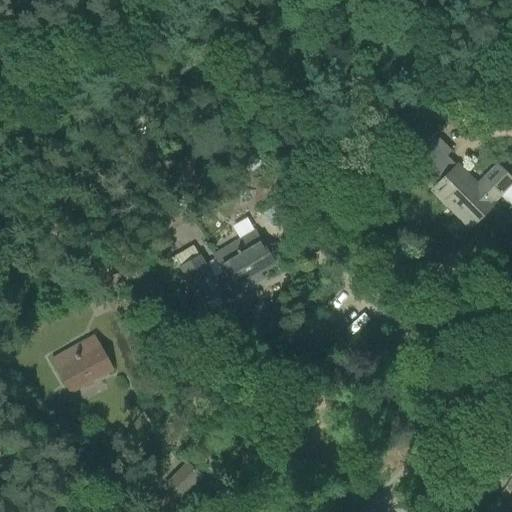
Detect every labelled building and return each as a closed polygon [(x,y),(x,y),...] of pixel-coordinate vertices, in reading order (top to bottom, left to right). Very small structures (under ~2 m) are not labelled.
[(450,151),(431,133),(414,152),(432,169),(426,175),(436,184),(454,165),(445,157),(450,151)] [(253,156),(248,161),(243,166),(252,175),(257,170),(262,165),(253,156)] [(431,190),(455,214),(469,228),(493,204),(491,203),(503,191),(511,200),(511,180),(511,182),(496,167),(475,187),(454,167),(431,190)] [(287,197),(271,209),(286,228),(302,215),(287,197)] [(188,264),(179,269),(200,306),(213,298),(233,287),(237,294),(263,279),(260,273),(272,265),(252,232),(235,242),(214,254),(224,272),(211,280),(198,258),(188,264)] [(50,359),(65,386),(69,393),(112,370),(93,336),(50,359)] [(163,488),(175,500),(199,477),(186,465),(163,488)] [(511,508),(511,476),(504,488),(509,491),(502,503),(511,508)] [(481,511),(497,511),(504,494),(485,486),(476,510),(481,511)]
